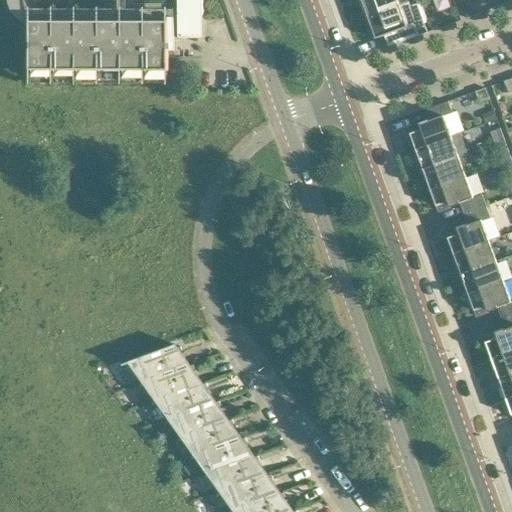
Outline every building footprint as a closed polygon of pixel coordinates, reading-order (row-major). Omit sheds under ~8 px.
[(3,0),(3,1),(4,3),(4,5),(5,9),(7,13),(9,17),(12,20),(12,21),(13,22),(15,24),(18,27),(22,29),(26,31),(30,32),(30,71),(169,71),(169,69),(169,11),(168,11),(104,10),(96,10),(57,10),(39,10),(35,0),(3,0)] [(177,0),(178,38),(202,39),(202,20),(202,0),(177,0)] [(408,0),(359,0),(362,6),(363,6),(368,18),(410,3),(408,0)] [(450,0),(436,0),(440,11),(453,6),(450,0)] [(410,3),(365,19),(371,35),(373,34),(376,39),(384,36),(388,47),(428,33),(417,4),(411,6),(410,3)] [(479,102),(490,99),(486,88),(475,92),(479,102)] [(408,129),(416,150),(451,137),(451,136),(444,117),(453,113),(448,102),(426,110),(430,121),(408,129)] [(495,118),(493,110),(484,114),(487,121),(495,118)] [(491,132),(495,144),(505,141),(500,129),(491,132)] [(423,170),(459,157),(468,154),(460,134),(451,137),(416,150),(423,170)] [(495,144),(503,164),(511,160),(505,141),(495,144)] [(423,170),(430,191),(466,178),(459,157),(423,170)] [(511,160),(503,164),(506,173),(511,171),(511,160)] [(466,178),(430,191),(438,211),(460,204),(464,215),(486,206),(482,195),(473,198),(466,178)] [(490,218),(486,206),(464,215),(468,226),(446,233),(454,254),(489,241),(482,222),(490,218)] [(489,241),(454,254),(461,275),(496,262),(489,241)] [(461,275),(468,295),(504,282),(496,262),(461,275)] [(504,282),(468,295),(476,316),(497,308),(501,319),(511,315),(511,302),(511,303),(504,282)] [(511,315),(501,319),(505,330),(484,338),(491,359),(511,351),(511,315)] [(130,364),(142,382),(189,364),(176,345),(122,365),(123,366),(130,364)] [(511,351),(491,359),(499,379),(511,374),(511,351)] [(155,400),(202,382),(189,364),(142,382),(155,400)] [(511,374),(499,379),(506,399),(511,397),(511,374)] [(215,400),(202,382),(155,400),(168,418),(215,400)] [(181,437),(228,419),(215,400),(168,418),(181,437)] [(241,437),(228,419),(181,437),(194,455),(241,437)] [(207,473),(254,455),(241,437),(194,455),(207,473)] [(267,473),(254,455),(207,473),(220,491),(267,473)] [(220,491),(233,510),(280,491),(267,473),(220,491)] [(234,511),(287,511),(293,510),(280,491),(233,510),(234,511)]
